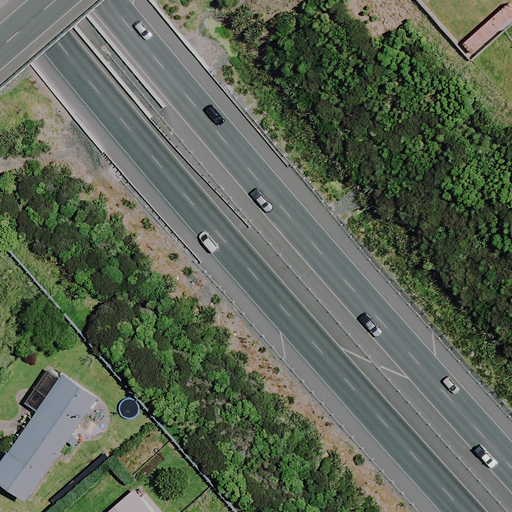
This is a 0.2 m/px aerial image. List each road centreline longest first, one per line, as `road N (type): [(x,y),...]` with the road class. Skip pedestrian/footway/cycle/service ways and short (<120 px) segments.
road 1 (motorway): [(466,511),(136,145),(18,0)]
road 2 (motorway): [(110,0),(511,453)]
